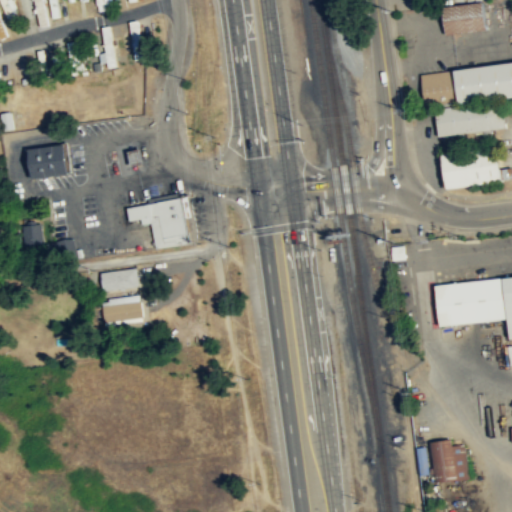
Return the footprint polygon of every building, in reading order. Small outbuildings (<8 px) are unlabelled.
[(33,0),(39,28),(50,25),(45,0),(33,0)] [(442,8),(483,3),(487,31),(446,37),(442,8)] [(130,21),(132,60),(144,59),(142,20),(130,21)] [(102,27),(107,53),(100,54),(103,67),(118,64),(111,25),(102,27)] [(419,76),(511,63),(511,99),(424,110),(419,76)] [(435,111),(503,103),(506,130),(439,138),(435,111)] [(65,145),(27,149),(30,179),(69,175),(65,145)] [(144,162),(131,165),(128,151),(141,148),(144,162)] [(441,157),(496,149),(501,183),(446,191),(441,157)] [(156,247),(191,242),(182,196),(149,203),(127,207),(130,219),(141,218),(142,223),(151,221),(156,247)] [(136,269),(101,275),(104,293),(139,287),(136,269)] [(509,318),(441,325),(436,285),(504,277),(509,318)] [(105,321),(142,321),(142,302),(105,302),(105,321)] [(466,443),(454,445),(453,438),(433,441),(438,476),(448,475),(449,481),(471,478),(466,443)]
